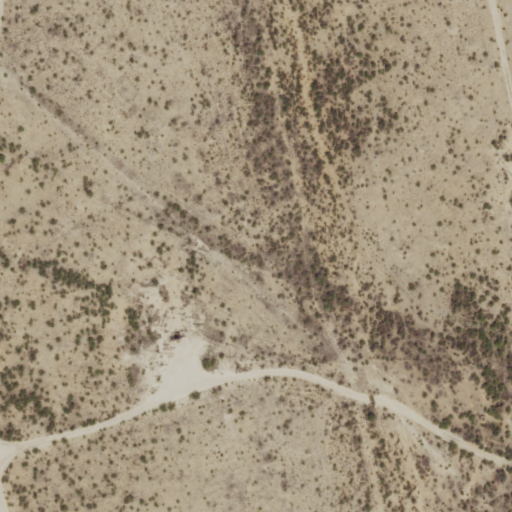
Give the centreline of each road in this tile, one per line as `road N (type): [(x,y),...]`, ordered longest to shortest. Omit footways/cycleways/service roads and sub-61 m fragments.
road 1 (track): [(0,293),(219,382),(287,370),(324,378),(392,401),(511,462)]
road 2 (track): [(0,260),(511,409)]
road 3 (track): [(0,452),(99,427),(219,382)]
